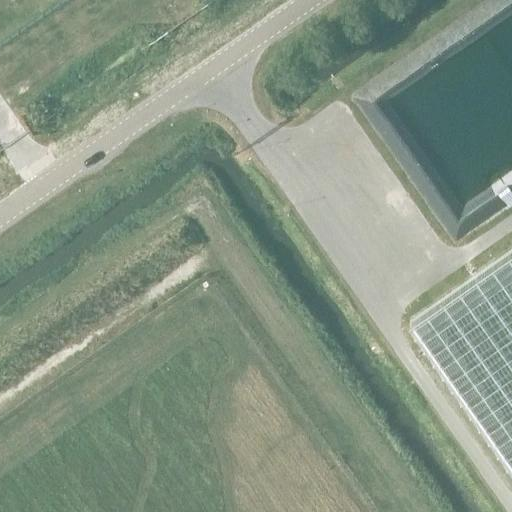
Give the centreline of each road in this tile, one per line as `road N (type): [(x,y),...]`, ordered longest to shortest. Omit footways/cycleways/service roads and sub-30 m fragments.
road 1 (unknown): [(220,67),(379,309),(511,224)]
road 2 (unclassified): [(0,222),(316,0)]
road 3 (unknown): [(83,164),(215,354)]
